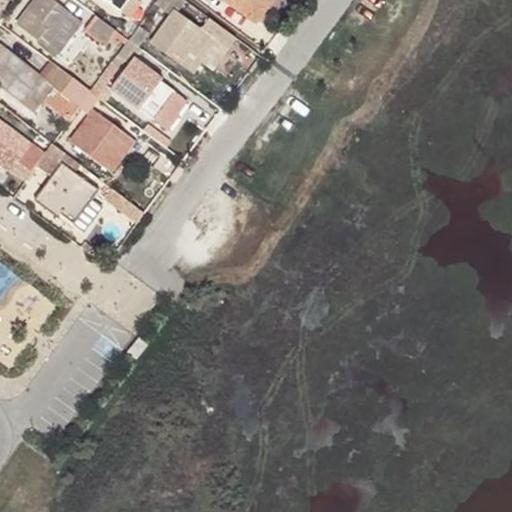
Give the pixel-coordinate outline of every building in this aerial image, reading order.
[(58,56),(83,25),(49,0),(34,0),(16,24),(58,56)] [(104,0),(120,12),(129,0),(135,0),(104,0)] [(135,0),(129,0),(120,12),(132,20),(143,5),(135,0)] [(178,12),(186,3),(181,0),(158,0),(154,6),(170,17),(153,43),(195,74),(203,63),(214,71),(236,41),(208,20),(201,29),(178,12)] [(224,0),(256,23),(273,0),(224,0)] [(105,47),(115,35),(95,20),(86,31),(105,47)] [(129,41),(143,52),(154,37),(139,27),(129,41)] [(136,61),(143,52),(129,41),(122,50),(136,61)] [(89,91),(65,73),(54,86),(1,45),(0,46),(0,87),(33,114),(52,89),(77,107),(89,91)] [(162,80),(136,61),(114,90),(158,123),(179,96),(161,82),(162,80)] [(188,104),(179,96),(158,123),(168,130),(188,104)] [(109,149),(122,133),(93,111),(69,143),(110,175),(123,159),(109,149)] [(22,156),(36,167),(45,154),(0,121),(0,164),(9,171),(22,156)] [(135,143),(122,133),(109,149),(123,159),(135,143)] [(45,154),(36,167),(48,177),(64,154),(52,144),(45,154)] [(38,197),(61,215),(74,225),(99,193),(62,166),(38,197)] [(124,214),(131,206),(111,190),(105,198),(124,214)] [(57,220),(61,215),(38,197),(34,204),(57,220)] [(140,342),(128,357),(138,365),(150,350),(140,342)]
